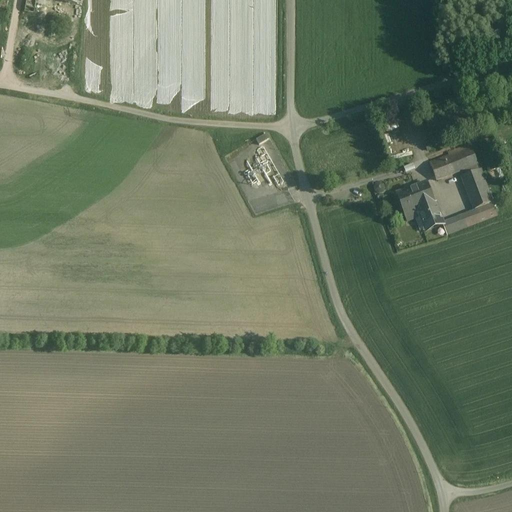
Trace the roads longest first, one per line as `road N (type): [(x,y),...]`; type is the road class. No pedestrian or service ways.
road 1 (unclassified): [(293,128),(336,302),(412,424),(447,511)]
road 2 (unclassified): [(293,128),(170,120),(68,96)]
road 3 (unclassified): [(511,64),(293,128)]
road 4 (unclassified): [(292,0),(293,128)]
